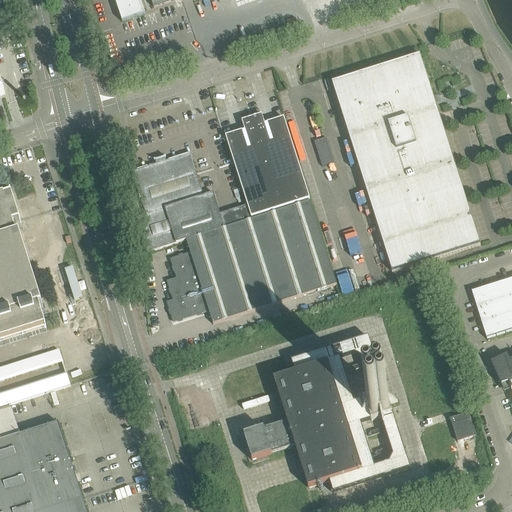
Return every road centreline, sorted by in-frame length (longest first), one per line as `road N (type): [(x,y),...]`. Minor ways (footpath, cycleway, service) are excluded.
road 1 (unclassified): [(93,112),(447,0)]
road 2 (unclassified): [(503,500),(508,474),(451,294),(468,269),(511,256)]
road 3 (tertiary): [(123,312),(93,112)]
road 4 (tertiary): [(63,121),(108,288),(123,312)]
road 5 (tertiary): [(144,387),(182,511)]
road 6 (tertiary): [(30,0),(63,121)]
